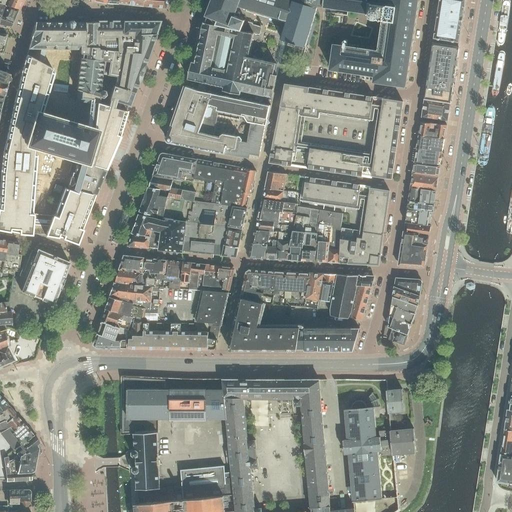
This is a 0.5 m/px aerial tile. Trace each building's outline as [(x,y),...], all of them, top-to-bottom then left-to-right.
[(22,0),(8,0),(6,6),(8,6),(18,9),(22,0)] [(142,0),(142,6),(154,7),(164,9),(165,8),(167,0),(142,0)] [(208,16),(206,22),(217,24),(241,30),(254,34),(260,35),(263,25),(261,25),(261,27),(253,24),(253,23),(245,21),(246,20),(239,17),(240,15),(236,13),(239,6),(287,21),(281,40),(290,42),(289,44),(296,46),(297,44),(306,47),(318,5),(324,6),(325,0),(293,0),(293,1),(290,0),(212,0),(206,15),(208,16)] [(325,0),(325,6),(364,12),(363,17),(360,16),(355,47),(334,44),(331,69),(375,76),(374,82),(406,87),(407,81),(408,81),(419,0),(325,0)] [(440,0),(434,38),(455,41),(460,42),(462,27),(465,13),(464,13),(466,0),(440,0)] [(8,6),(3,18),(13,21),(18,9),(8,6)] [(508,39),(511,12),(511,9),(503,8),(498,38),(508,39)] [(0,27),(10,28),(13,21),(3,18),(0,17),(0,16),(0,27)] [(84,50),(84,46),(84,23),(35,22),(31,38),(28,49),(80,49),(84,50)] [(97,47),(98,34),(98,22),(85,23),(84,23),(84,46),(97,47)] [(98,34),(97,47),(100,47),(97,73),(102,74),(116,77),(114,86),(112,86),(108,99),(129,106),(148,54),(152,44),(152,42),(155,34),(159,22),(123,22),(122,34),(98,34)] [(122,34),(123,22),(98,22),(98,34),(122,34)] [(192,62),(188,79),(200,82),(199,86),(198,90),(199,91),(204,92),(205,87),(206,83),(207,83),(206,87),(223,90),(223,91),(241,95),(241,91),(248,92),(249,93),(249,92),(255,94),(256,94),(257,94),(255,99),(255,102),(260,103),(262,103),(263,101),(264,95),(264,96),(265,96),(273,97),(276,80),(277,75),(277,74),(276,75),(273,74),(276,63),(249,57),(253,39),(252,39),(253,36),(254,34),(241,30),(217,24),(206,22),(204,22),(201,34),(202,34),(199,44),(195,62),(192,62)] [(455,41),(434,38),(434,43),(454,46),(459,47),(460,42),(455,41)] [(458,52),(459,47),(454,46),(434,43),(426,92),(426,93),(425,98),(450,102),(458,52)] [(100,47),(97,47),(84,46),(84,50),(80,49),(80,53),(79,58),(80,58),(76,90),(75,102),(106,105),(108,99),(105,98),(105,97),(106,94),(105,94),(105,93),(104,92),(103,91),(102,91),(101,91),(100,91),(102,74),(97,73),(100,47)] [(129,106),(108,99),(106,105),(75,102),(76,90),(51,82),(54,73),(51,72),(51,70),(52,70),(52,68),(27,55),(21,74),(18,88),(14,103),(6,139),(3,151),(1,173),(0,182),(0,229),(19,233),(31,234),(32,233),(32,223),(49,224),(45,234),(45,235),(62,238),(63,238),(64,239),(69,241),(70,241),(76,243),(75,243),(77,244),(77,242),(79,237),(80,236),(82,231),(82,229),(81,229),(83,224),(84,222),(85,220),(86,218),(86,217),(87,215),(88,213),(89,210),(90,208),(89,208),(90,205),(91,206),(91,204),(92,201),(93,200),(92,200),(94,197),(95,195),(94,195),(94,194),(73,188),(72,191),(66,188),(74,160),(78,161),(104,170),(105,169),(106,167),(110,158),(110,157),(111,157),(111,155),(111,154),(112,150),(113,151),(113,150),(114,148),(114,147),(118,138),(119,138),(120,136),(119,136),(119,135),(120,135),(120,134),(122,128),(122,126),(124,120),(125,119),(126,113),(127,111),(129,106)] [(499,97),(503,67),(494,66),(489,95),(499,97)] [(0,81),(7,84),(10,74),(10,73),(0,69),(0,81)] [(282,105),(270,162),(291,165),(294,149),(294,145),(300,109),(305,110),(304,113),(317,115),(317,109),(327,111),(371,117),(380,119),(375,158),(372,175),(392,178),(403,102),(383,99),(374,98),(308,88),(302,87),(300,87),(294,86),(287,85),(286,85),(283,98),(282,105)] [(175,115),(171,125),(176,127),(200,133),(200,132),(214,135),(219,111),(245,117),(245,118),(248,121),(251,122),(247,142),(242,141),(242,140),(241,137),(238,136),(228,135),(224,153),(225,153),(225,154),(249,158),(250,154),(259,156),(265,125),(266,125),(269,123),(267,120),(267,119),(268,119),(271,105),(262,103),(260,103),(255,102),(235,98),(213,94),(213,93),(204,92),(199,91),(198,90),(185,86),(179,104),(178,106),(175,114),(175,115)] [(425,98),(422,117),(447,121),(450,102),(425,98)] [(492,138),(497,109),(487,107),(483,137),(492,138)] [(445,139),(447,127),(447,125),(421,122),(419,135),(445,139)] [(167,139),(167,140),(167,141),(168,142),(169,142),(170,143),(171,143),(177,144),(187,146),(193,148),(193,147),(203,149),(203,150),(209,151),(209,150),(224,153),(228,135),(223,134),(221,135),(221,137),(214,135),(200,132),(200,133),(176,127),(171,125),(169,131),(170,131),(167,136),(168,137),(167,137),(167,139)] [(419,135),(417,148),(443,151),(445,139),(419,135)] [(307,167),(307,168),(362,176),(372,177),(372,175),(375,158),(344,153),(310,148),(310,151),(309,159),(307,167)] [(443,151),(417,148),(415,161),(441,164),(443,151)] [(294,149),(291,165),(305,167),(306,159),(307,159),(309,159),(310,151),(307,150),(294,149)] [(215,183),(211,203),(220,204),(226,174),(233,175),(233,174),(234,172),(235,167),(173,155),(172,155),(165,154),(165,153),(165,154),(163,154),(161,154),(161,156),(160,156),(160,157),(158,164),(156,166),(157,167),(154,175),(154,176),(182,180),(193,182),(194,178),(215,183)] [(73,188),(94,194),(95,194),(105,170),(104,170),(78,161),(77,162),(74,173),(72,172),(68,187),(73,188)] [(438,178),(441,164),(415,161),(413,174),(438,178)] [(245,169),(235,167),(234,172),(233,174),(233,175),(226,174),(220,204),(221,205),(232,206),(233,206),(248,208),(251,194),(242,192),(246,174),(245,171),(245,169)] [(245,169),(245,171),(246,174),(242,192),(251,194),(256,171),(245,169)] [(286,179),(287,174),(269,172),(265,189),(284,191),(286,179)] [(436,191),(438,178),(413,174),(411,187),(436,191)] [(170,190),(168,197),(167,199),(193,203),(194,201),(195,192),(180,190),(182,181),(154,176),(150,187),(161,189),(170,190)] [(303,197),(302,202),(313,203),(314,199),(357,206),(363,206),(363,210),(367,211),(363,232),(362,238),(357,237),(357,241),(348,240),(341,239),(340,249),(339,263),(350,263),(359,263),(368,264),(379,264),(382,244),(383,235),(390,191),(370,189),(370,187),(360,186),(347,184),(306,178),(303,197)] [(149,187),(141,212),(164,216),(163,219),(165,220),(166,218),(186,221),(188,211),(192,211),(193,203),(167,199),(168,197),(160,196),(161,189),(150,187),(149,187)] [(411,187),(409,201),(434,203),(436,191),(411,187)] [(265,189),(263,199),(283,202),(284,196),(287,196),(288,192),(284,191),(265,189)] [(261,209),(280,211),(283,211),(284,208),(295,210),(296,203),(283,202),(263,199),(261,209)] [(183,246),(183,251),(218,255),(222,255),(225,245),(228,227),(233,206),(227,205),(221,205),(220,204),(211,203),(194,201),(193,203),(192,211),(188,211),(186,221),(183,246)] [(428,211),(430,212),(433,212),(434,203),(409,201),(407,209),(412,210),(428,211)] [(243,229),(248,208),(233,206),(228,227),(243,229)] [(303,247),(305,232),(306,232),(317,233),(319,210),(296,207),(293,230),(292,233),(289,246),(289,255),(289,259),(289,260),(302,260),(303,247)] [(279,222),(280,211),(261,209),(258,219),(279,222)] [(429,214),(430,212),(428,211),(412,210),(407,209),(405,222),(410,223),(426,225),(428,225),(430,214),(429,214)] [(330,237),(339,238),(343,214),(331,212),(319,210),(317,233),(317,241),(315,256),(315,261),(328,262),(328,257),(329,249),(330,237)] [(160,238),(159,249),(182,251),(183,246),(186,221),(166,218),(165,220),(163,219),(140,215),(133,234),(151,237),(152,230),(161,232),(160,238)] [(277,232),(278,225),(279,222),(258,219),(256,230),(277,232)] [(431,226),(428,225),(426,225),(410,223),(405,222),(404,232),(409,232),(416,233),(421,234),(421,235),(429,237),(431,226)] [(243,229),(228,227),(225,245),(239,247),(243,229)] [(256,230),(253,243),(265,244),(269,242),(278,243),(278,241),(279,232),(277,232),(256,230)] [(289,259),(289,255),(289,246),(292,233),(283,233),(279,231),(279,232),(278,241),(278,243),(278,254),(278,259),(289,259)] [(315,261),(315,256),(317,241),(317,233),(306,232),(305,232),(303,247),(302,260),(315,261)] [(404,232),(401,250),(406,251),(401,250),(399,263),(400,265),(423,267),(424,265),(425,266),(428,245),(414,242),(415,235),(416,233),(409,232),(404,232)] [(151,237),(133,234),(129,243),(130,244),(131,246),(150,248),(159,249),(160,238),(151,237)] [(429,237),(421,235),(415,235),(414,242),(428,245),(429,237)] [(338,247),(339,238),(330,237),(329,249),(328,257),(328,262),(339,263),(339,251),(340,248),(338,247)] [(18,243),(7,241),(0,273),(0,277),(13,276),(14,276),(15,271),(18,272),(21,255),(17,254),(18,243)] [(269,249),(267,249),(266,258),(267,258),(268,258),(277,259),(278,259),(278,243),(269,242),(269,249)] [(253,243),(250,257),(250,258),(266,258),(267,249),(267,244),(265,244),(253,243)] [(237,255),(239,247),(225,245),(222,255),(223,255),(235,257),(235,256),(237,255)] [(52,304),(53,304),(54,302),(53,302),(58,289),(59,289),(60,289),(64,278),(63,278),(63,277),(68,264),(69,264),(69,262),(68,262),(67,261),(67,262),(39,250),(37,249),(36,251),(36,252),(32,250),(21,276),(26,278),(21,292),(52,304)] [(145,272),(145,269),(145,263),(146,258),(144,258),(125,256),(120,270),(145,272)] [(173,282),(164,281),(167,261),(146,258),(145,263),(145,269),(150,270),(150,274),(152,279),(156,279),(155,286),(165,287),(173,288),(173,282)] [(164,281),(173,282),(181,282),(183,267),(183,262),(182,262),(172,261),(167,261),(164,281)] [(190,283),(192,263),(186,262),(186,263),(183,262),(183,267),(181,282),(180,288),(185,289),(185,283),(190,283)] [(198,285),(203,286),(206,265),(192,263),(190,283),(189,289),(197,290),(198,285)] [(223,288),(224,279),(217,279),(220,266),(206,265),(203,286),(223,288)] [(217,279),(224,279),(223,288),(222,289),(229,290),(234,269),(233,268),(220,266),(217,279)] [(246,271),(243,288),(258,289),(258,293),(268,294),(269,289),(260,289),(261,270),(249,269),(246,271)] [(145,272),(120,270),(116,282),(144,285),(145,272)] [(273,290),(274,271),(261,270),(260,289),(269,289),(273,290)] [(285,290),(286,272),(274,271),(273,290),(274,290),(285,290)] [(297,291),(298,273),(286,272),(285,290),(297,291)] [(306,291),(307,291),(311,273),(298,273),(297,291),(306,291)] [(311,273),(307,291),(305,307),(317,309),(319,299),(324,274),(311,273)] [(324,274),(319,299),(330,301),(334,282),(336,283),(337,274),(335,274),(324,274)] [(354,302),(354,301),(357,286),(359,275),(357,275),(340,274),(338,274),(337,274),(336,283),(331,309),(331,316),(337,317),(338,317),(343,318),(344,318),(348,319),(352,312),(354,302)] [(357,286),(360,286),(372,286),(374,279),(374,278),(373,276),(372,276),(359,275),(357,286)] [(147,278),(146,285),(153,286),(155,286),(156,279),(152,279),(147,278)] [(420,295),(420,291),(421,291),(420,291),(421,287),(421,286),(422,282),(420,280),(420,279),(420,280),(415,279),(414,279),(409,279),(405,278),(405,279),(401,278),(397,278),(396,278),(396,282),(395,282),(396,282),(395,286),(420,295)] [(153,286),(146,285),(144,285),(116,282),(111,296),(125,299),(138,301),(147,302),(151,302),(152,291),(153,286)] [(358,293),(369,296),(372,286),(360,286),(358,293)] [(393,296),(418,306),(418,305),(420,295),(395,286),(393,296)] [(258,289),(243,288),(240,299),(260,303),(267,304),(272,305),(274,295),(268,294),(258,293),(258,289)] [(209,324),(209,327),(208,338),(217,340),(220,328),(221,328),(225,311),(229,292),(206,290),(202,306),(199,321),(209,324)] [(366,306),(369,296),(358,293),(356,301),(354,301),(354,302),(366,306)] [(153,306),(153,303),(151,303),(151,302),(147,302),(147,303),(138,302),(138,301),(125,299),(111,296),(110,297),(110,298),(107,308),(106,308),(107,309),(111,311),(133,317),(136,318),(135,320),(134,320),(144,321),(150,321),(156,321),(158,307),(153,306)] [(416,313),(418,306),(393,296),(392,305),(416,313)] [(244,350),(297,350),(297,349),(300,330),(271,330),(257,329),(260,318),(261,314),(258,313),(260,303),(240,299),(238,311),(238,312),(237,311),(230,346),(233,350),(242,350),(244,350)] [(0,302),(0,324),(12,323),(11,311),(9,311),(6,311),(9,310),(9,302),(5,302),(0,302)] [(363,315),(366,306),(354,302),(352,312),(363,315)] [(413,321),(416,313),(392,305),(388,326),(388,327),(404,333),(408,334),(413,321)] [(131,322),(133,317),(111,311),(107,309),(102,321),(107,323),(121,327),(121,326),(123,320),(131,322)] [(362,321),(363,315),(352,312),(351,318),(362,321)] [(121,326),(121,327),(129,329),(129,327),(131,322),(123,320),(121,326)] [(134,320),(132,331),(133,331),(133,335),(134,335),(144,336),(144,323),(144,321),(134,320)] [(116,340),(119,332),(126,335),(128,335),(128,336),(128,331),(128,330),(129,329),(121,327),(107,323),(102,321),(98,334),(116,340)] [(144,349),(160,349),(160,331),(149,331),(149,323),(144,323),(144,336),(144,349)] [(176,349),(176,323),(172,323),(171,331),(160,331),(160,349),(176,349)] [(176,323),(176,349),(192,350),(192,332),(181,331),(181,324),(176,323)] [(389,339),(390,340),(404,345),(405,345),(408,334),(404,333),(388,327),(388,326),(386,326),(384,337),(383,336),(383,337),(387,338),(389,339)] [(305,330),(301,330),(300,330),(297,349),(305,349),(305,350),(353,351),(360,329),(360,328),(359,328),(359,329),(305,328),(305,330)] [(5,332),(0,333),(0,366),(15,360),(7,346),(8,346),(5,334),(5,332)] [(208,332),(192,332),(192,350),(209,350),(209,349),(208,349),(208,344),(216,344),(217,340),(208,338),(208,332)] [(121,348),(127,348),(127,343),(127,340),(116,340),(98,334),(94,345),(98,348),(121,349),(121,348)] [(134,339),(130,339),(130,349),(144,349),(144,336),(134,335),(134,339)] [(355,511),(355,508),(354,508),(353,508),(338,510),(331,510),(325,444),(322,420),(322,414),(322,411),(321,399),(319,384),(319,380),(319,379),(304,379),(284,379),(278,379),(258,379),(239,379),(223,379),(223,384),(224,390),(166,390),(166,379),(123,377),(123,431),(134,431),(134,433),(134,434),(134,438),(135,441),(135,447),(135,450),(133,450),(133,456),(136,456),(136,461),(136,466),(134,466),(134,473),(137,472),(137,489),(138,489),(138,496),(139,496),(147,495),(148,502),(147,502),(147,503),(139,503),(139,504),(138,504),(138,503),(136,503),(136,504),(135,504),(135,506),(136,506),(136,511),(355,511)] [(390,413),(395,412),(404,411),(402,389),(388,390),(387,390),(386,390),(388,413),(389,413),(390,413)] [(394,455),(416,452),(414,428),(413,429),(392,430),(391,431),(379,432),(376,432),(374,408),(380,407),(380,406),(379,406),(377,400),(378,400),(377,398),(377,399),(373,394),(373,393),(372,392),(372,393),(364,402),(363,401),(361,400),(357,401),(355,402),(353,403),(352,406),(351,409),(345,409),(348,439),(344,440),(344,447),(345,454),(349,453),(353,501),(366,500),(382,498),(378,451),(381,450),(381,456),(389,455),(393,455),(394,455)] [(0,422),(4,420),(6,422),(15,414),(8,406),(0,413),(0,422)] [(4,420),(0,422),(0,429),(9,427),(10,427),(13,431),(23,423),(15,414),(6,422),(4,420)] [(29,438),(33,435),(23,423),(13,431),(22,444),(23,444),(29,438)] [(0,433),(13,450),(22,444),(13,431),(10,427),(9,427),(0,432),(0,433)] [(511,429),(510,429),(505,429),(504,438),(503,441),(508,441),(508,440),(510,440),(510,441),(511,441),(511,429)] [(38,448),(36,445),(39,443),(40,443),(33,435),(23,444),(22,444),(13,450),(18,457),(17,457),(8,461),(8,456),(3,458),(5,474),(31,472),(34,471),(38,448)] [(508,441),(503,441),(503,444),(501,452),(511,453),(511,441),(510,441),(510,440),(508,440),(508,441)] [(511,455),(506,455),(501,454),(501,455),(501,454),(500,461),(498,474),(497,480),(497,482),(508,483),(508,482),(511,482),(511,455)] [(32,479),(31,479),(31,472),(5,474),(7,481),(32,480),(32,479)] [(18,503),(19,501),(30,501),(30,491),(29,490),(9,490),(9,503),(14,503),(18,503)] [(30,511),(30,501),(19,501),(18,503),(18,511),(15,511),(30,511)]
